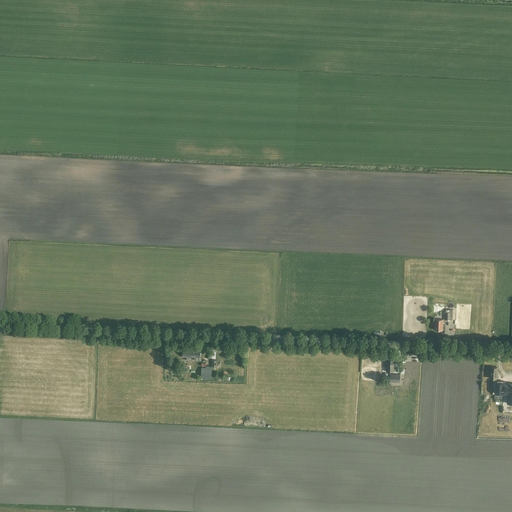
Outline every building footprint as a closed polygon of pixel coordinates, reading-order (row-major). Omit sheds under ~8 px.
[(443,324),(443,319),(434,319),(434,324),(434,329),(442,330),(443,324)] [(186,357),(186,360),(189,360),(189,357),(191,357),(200,357),(200,349),(200,350),(191,349),(183,348),(182,357),(186,357)] [(386,371),(394,372),(395,360),(387,359),(386,371)] [(211,379),(211,373),(206,373),(206,368),(201,368),(201,379),(211,379)] [(400,386),(400,374),(390,374),(390,382),(393,382),(392,385),(400,386)] [(497,383),(496,396),(505,396),(505,394),(509,395),(509,406),(511,405),(511,385),(510,386),(510,388),(505,387),(506,383),(502,383),(497,383)]
